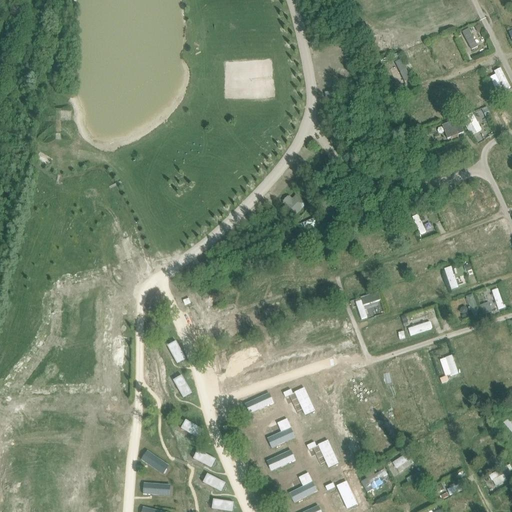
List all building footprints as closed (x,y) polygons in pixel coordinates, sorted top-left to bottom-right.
[(438,32),(451,27),(444,6),(430,12),(438,32)] [(247,8),(225,20),(234,37),(256,26),(247,8)] [(475,11),(467,14),(464,9),(453,14),(458,27),(478,18),(475,11)] [(284,26),(290,24),(288,15),(282,16),(284,26)] [(378,30),(386,52),(407,45),(400,23),(378,30)] [(463,32),(472,51),(478,48),(469,29),(463,32)] [(404,36),(409,46),(420,41),(416,31),(404,36)] [(440,64),(453,59),(445,40),(432,45),(440,64)] [(320,49),(328,90),(353,85),(346,45),(320,49)] [(422,67),(426,66),(421,53),(408,58),(415,77),(424,74),(422,67)] [(403,73),(408,84),(412,81),(399,55),(395,57),(397,62),(394,64),(400,75),(403,73)] [(502,85),(505,90),(511,87),(501,67),(495,70),(496,73),(491,76),(497,88),(502,85)] [(288,86),(301,82),(298,74),(286,78),(288,86)] [(476,85),(481,102),(492,98),(487,82),(476,85)] [(302,84),(282,92),(286,102),(306,94),(302,84)] [(469,87),(457,91),(461,103),(473,99),(469,87)] [(449,89),(437,93),(445,113),(457,109),(449,89)] [(336,91),(325,93),(327,100),(337,98),(336,91)] [(228,117),(238,113),(230,95),(220,99),(228,117)] [(503,104),(494,107),(499,127),(508,125),(503,104)] [(415,127),(436,119),(432,106),(410,114),(415,127)] [(487,108),(482,110),(485,117),(490,115),(487,108)] [(463,118),(472,135),(481,130),(472,113),(463,118)] [(443,123),(448,139),(465,134),(460,118),(443,123)] [(511,165),(511,151),(509,143),(502,146),(503,148),(497,150),(505,169),(511,166),(511,165)] [(232,160),(232,181),(245,181),(244,159),(232,160)] [(511,204),(511,203),(511,184),(508,175),(500,179),(511,204)] [(90,195),(97,198),(104,182),(97,179),(90,195)] [(34,191),(37,197),(53,188),(49,182),(34,191)] [(487,207),(493,206),(488,189),(482,191),(487,207)] [(106,197),(100,213),(107,215),(113,200),(106,197)] [(469,201),(474,215),(483,212),(478,198),(469,201)] [(29,210),(32,217),(48,211),(46,204),(29,210)] [(487,215),(497,211),(495,205),(485,210),(487,215)] [(450,230),(458,226),(456,222),(460,220),(453,206),(441,211),(450,230)] [(115,216),(110,231),(117,233),(121,217),(115,216)] [(421,238),(427,235),(418,216),(413,219),(421,238)] [(504,226),(490,231),(495,245),(509,240),(504,226)] [(471,253),(485,248),(478,229),(464,234),(471,253)] [(391,235),(392,244),(399,242),(397,234),(391,235)] [(456,239),(448,242),(454,259),(462,257),(456,239)] [(504,250),(478,258),(481,270),(507,262),(504,250)] [(437,257),(439,263),(445,260),(443,254),(437,257)] [(288,262),(296,281),(307,276),(299,257),(288,262)] [(414,271),(434,267),(432,260),(413,265),(414,271)] [(444,269),(452,290),(458,288),(451,267),(444,269)] [(433,298),(443,294),(434,274),(424,278),(433,298)] [(222,285),(225,296),(247,289),(243,278),(222,285)] [(348,286),(351,296),(372,290),(369,280),(348,286)] [(394,308),(411,302),(405,283),(390,288),(393,295),(390,296),(394,308)] [(192,295),(194,306),(215,301),(213,290),(192,295)] [(492,291),(498,309),(504,307),(498,290),(492,291)] [(466,297),(473,315),(480,313),(473,295),(466,297)] [(462,299),(456,301),(459,307),(465,305),(462,299)] [(353,302),(359,319),(365,317),(358,300),(353,302)] [(366,305),(368,311),(384,306),(382,300),(366,305)] [(268,303),(271,318),(284,315),(281,301),(268,303)] [(488,303),(480,306),(483,313),(491,311),(488,303)] [(252,330),(264,325),(258,309),(246,313),(252,330)] [(219,322),(223,340),(238,336),(234,318),(219,322)] [(392,342),(407,337),(401,318),(386,322),(392,342)] [(430,321),(409,327),(411,336),(432,329),(430,321)] [(287,332),(289,343),(304,340),(302,329),(287,332)] [(381,332),(375,335),(378,341),(384,338),(381,332)] [(263,355),(275,350),(269,336),(257,342),(263,355)] [(251,340),(231,349),(234,357),(254,347),(251,340)] [(334,346),(337,360),(360,354),(357,341),(334,346)] [(176,342),(168,347),(177,365),(186,360),(176,342)] [(324,346),(312,350),(318,367),(330,363),(324,346)] [(410,384),(425,380),(421,368),(424,367),(422,361),(425,360),(422,350),(406,355),(407,360),(403,361),(410,384)] [(453,354),(440,358),(446,375),(447,375),(458,371),(453,354)] [(472,384),(484,379),(476,357),(464,361),(472,384)] [(267,365),(273,383),(287,379),(281,360),(267,365)] [(388,385),(405,379),(400,368),(384,374),(388,385)] [(254,374),(244,378),(250,391),(270,382),(267,375),(257,380),(254,374)] [(182,376),(174,381),(183,399),(192,394),(182,376)] [(234,377),(213,384),(218,397),(238,390),(234,377)] [(470,403),(461,378),(445,384),(449,396),(460,392),(464,405),(470,403)] [(335,387),(343,409),(353,405),(345,383),(335,387)] [(373,383),(354,392),(357,399),(377,391),(373,383)] [(295,393),(305,414),(313,411),(303,389),(295,393)] [(437,410),(430,396),(423,400),(429,413),(437,410)] [(449,415),(459,411),(457,406),(446,410),(449,415)] [(400,426),(421,416),(418,409),(397,419),(400,426)] [(340,423),(355,417),(352,410),(337,416),(340,423)] [(460,416),(468,436),(482,430),(473,410),(460,416)] [(307,438),(317,436),(313,419),(323,417),(322,412),(302,416),(307,438)] [(366,423),(374,420),(371,412),(363,415),(366,423)] [(185,420),(180,429),(198,439),(203,430),(185,420)] [(384,421),(370,426),(375,442),(389,438),(384,421)] [(438,438),(441,444),(465,433),(459,421),(438,431),(441,437),(438,438)] [(113,433),(125,433),(125,422),(114,422),(113,433)] [(73,437),(76,426),(65,423),(62,434),(73,437)] [(290,430),(268,439),(272,447),(293,438),(290,430)] [(363,457),(371,453),(363,432),(354,435),(361,450),(351,454),(356,468),(366,464),(363,457)] [(477,445),(484,460),(505,449),(497,435),(477,445)] [(63,450),(73,450),(74,441),(63,441),(63,450)] [(319,444),(329,466),(337,463),(327,441),(319,444)] [(116,448),(116,455),(124,456),(124,448),(116,448)] [(293,455),(298,468),(315,461),(310,448),(293,455)] [(198,451),(194,460),(212,469),(216,460),(198,451)] [(147,452),(141,460),(163,475),(169,466),(147,452)] [(289,453),(267,463),(271,471),(293,461),(289,453)] [(393,463),(397,469),(411,460),(407,454),(393,463)] [(331,470),(337,481),(354,472),(348,461),(331,470)] [(490,475),(496,486),(507,480),(504,474),(511,469),(511,468),(510,464),(490,475)] [(439,478),(456,471),(454,465),(447,468),(446,465),(435,469),(439,478)] [(115,469),(115,479),(127,480),(127,469),(115,469)] [(367,479),(370,485),(387,475),(384,469),(367,479)] [(208,475),(203,483),(221,493),(226,484),(208,475)] [(144,484),(143,495),(169,496),(170,486),(144,484)] [(312,484),(291,493),(294,501),(316,492),(312,484)] [(338,487),(347,509),(355,506),(346,484),(338,487)] [(445,491),(447,497),(465,490),(462,484),(445,491)] [(504,506),(511,503),(511,488),(500,492),(504,506)] [(53,502),(54,492),(40,492),(40,501),(53,502)] [(111,504),(121,505),(122,494),(111,493),(111,504)] [(60,506),(71,506),(71,495),(60,495),(60,506)] [(322,510),(333,502),(329,497),(318,504),(322,510)] [(232,511),(234,503),(214,500),(212,510),(227,511),(232,511)] [(454,509),(455,511),(461,511),(474,507),(472,501),(454,509)] [(25,511),(26,502),(16,502),(15,511),(25,511)]
